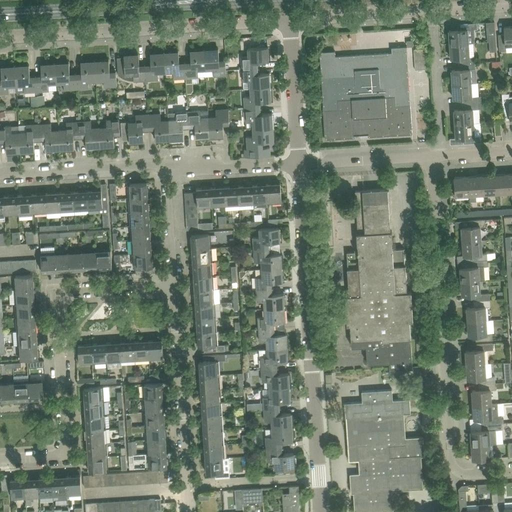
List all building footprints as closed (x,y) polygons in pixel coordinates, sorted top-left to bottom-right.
[(458,24),(458,30),(450,30),(450,45),(469,44),(468,30),(478,29),(477,23),(458,24)] [(506,45),(511,45),(511,26),(505,27),(505,34),(498,34),(500,51),(506,51),(506,45)] [(459,58),(459,64),(475,63),(475,57),(469,57),(469,44),(450,45),(451,59),(459,58)] [(320,52),(326,139),(355,137),(355,135),(368,134),(368,136),(412,134),(407,46),(392,47),(392,52),(335,56),(335,51),(320,52)] [(242,57),(243,69),(258,68),(257,62),(269,61),(268,47),(248,48),(249,56),(242,57)] [(219,49),(205,50),(206,69),(213,69),(214,76),(227,75),(226,60),(219,60),(219,49)] [(426,49),(414,50),(415,70),(428,69),(426,49)] [(191,62),(185,63),(186,77),(206,76),(206,69),(205,50),(191,51),(191,62)] [(178,51),(164,52),(166,72),(173,71),(174,78),(186,77),(185,63),(179,63),(178,51)] [(151,65),(145,65),(146,80),(159,79),(158,72),(166,72),(164,52),(150,53),(151,65)] [(146,80),(145,65),(139,65),(139,54),(124,55),(124,56),(117,57),(119,75),(119,74),(126,74),(133,74),(134,81),(146,80)] [(110,59),(95,60),(97,80),(104,80),(104,87),(117,86),(116,71),(110,71),(110,59)] [(82,73),(76,74),(77,88),(89,88),(89,81),(97,80),(95,60),(81,61),(82,73)] [(69,62),(55,63),(57,83),(64,82),(65,89),(77,88),(76,74),(70,74),(69,62)] [(42,76),(36,76),(37,91),(49,90),(49,83),(57,83),(55,63),(41,64),(42,76)] [(452,71),(453,85),(471,84),(477,83),(475,63),(459,64),(459,70),(452,71)] [(29,65),(15,66),(17,85),(24,85),(25,92),(37,91),(36,76),(30,76),(29,65)] [(2,78),(0,78),(0,93),(9,93),(17,92),(17,85),(15,66),(1,66),(1,67),(2,78)] [(250,81),(251,88),(270,87),(270,73),(258,74),(258,68),(243,69),(244,82),(250,81)] [(461,98),(461,104),(478,103),(477,96),(472,97),(471,84),(453,85),(453,99),(461,98)] [(244,97),(245,108),(260,107),(260,101),(271,100),(270,87),(251,88),(251,96),(244,97)] [(510,121),(511,120),(511,96),(509,97),(509,94),(502,94),(503,114),(510,113),(510,121)] [(42,95),(31,96),(31,107),(42,107),(43,107),(44,106),(44,100),(42,101),(42,95)] [(454,111),(455,124),(473,123),(473,109),(478,109),(478,103),(461,104),(462,111),(454,111)] [(260,107),(245,108),(246,121),(246,129),(253,128),(273,127),(272,113),(260,114),(260,107)] [(217,116),(209,117),(210,136),(224,135),(223,124),(230,124),(229,108),(216,109),(217,116)] [(208,110),(188,111),(189,126),(195,126),(196,137),(210,136),(209,117),(208,110)] [(176,112),(168,113),(169,119),(170,139),(184,138),(183,126),(189,126),(188,111),(176,112)] [(161,113),(148,114),(149,129),(155,128),(156,140),(170,139),(169,119),(161,120),(161,113)] [(149,129),(148,114),(136,114),(136,121),(122,122),(123,142),(144,140),(143,129),(149,129)] [(107,126),(99,127),(101,146),(114,146),(114,134),(120,134),(119,118),(106,119),(107,126)] [(91,120),(79,121),(80,136),(86,136),(87,147),(101,146),(99,127),(92,127),(91,120)] [(67,129),(60,129),(61,149),(75,148),(74,137),(80,136),(79,121),(67,122),(67,129)] [(51,123),(39,124),(40,139),(46,138),(47,150),(61,149),(60,129),(52,130),(51,123)] [(473,123),(455,124),(456,138),(456,139),(463,138),(463,144),(481,142),(480,136),(474,136),(473,123)] [(27,131),(20,132),(21,152),(35,151),(34,139),(40,139),(39,124),(27,124),(27,131)] [(11,126),(0,126),(0,138),(0,140),(0,141),(6,141),(7,153),(21,152),(20,132),(19,125),(11,126)] [(273,127),(253,128),(254,136),(247,137),(248,149),(245,150),(245,157),(271,155),(270,148),(263,148),(262,142),(274,141),(273,127)] [(497,193),(511,192),(510,174),(496,175),(497,193)] [(484,194),(497,193),(496,175),(482,176),(484,194)] [(482,176),(469,177),(470,195),(470,202),(477,201),(476,195),(484,194),(482,176)] [(456,196),(470,195),(469,177),(455,178),(456,196)] [(130,184),(131,198),(148,197),(147,183),(130,184)] [(267,184),(268,201),(282,200),(280,183),(267,184)] [(267,184),(253,185),(254,202),(254,207),(267,206),(267,201),(268,201),(267,184)] [(239,186),(240,203),(254,202),(253,185),(239,186)] [(225,187),(226,204),(240,203),(239,186),(225,187)] [(211,188),(212,205),(226,204),(225,187),(211,188)] [(197,198),(198,204),(198,206),(212,205),(211,188),(196,188),(197,192),(197,198)] [(389,188),(384,189),(355,190),(358,233),(357,233),(358,245),(359,251),(347,252),(348,269),(347,269),(349,295),(345,296),(347,325),(351,325),(352,347),(366,346),(368,363),(389,361),(390,368),(413,367),(413,366),(410,321),(413,320),(411,291),(407,291),(405,264),(404,248),(393,249),(392,243),(393,243),(392,230),(391,231),(388,189),(389,189),(389,188)] [(87,191),(88,208),(99,207),(99,213),(103,213),(104,227),(110,226),(108,193),(102,193),(102,190),(87,191)] [(74,209),(88,208),(87,191),(73,192),(74,209)] [(60,210),(74,209),(73,192),(59,193),(60,210)] [(32,212),(46,211),(45,193),(31,194),(32,212)] [(46,211),(60,210),(59,193),(45,193),(46,211)] [(33,219),(32,212),(31,194),(18,195),(19,212),(19,219),(33,219)] [(5,213),(19,212),(18,195),(4,196),(5,213)] [(131,198),(131,212),(149,211),(148,197),(131,198)] [(131,212),(132,225),(150,224),(149,211),(131,212)] [(462,227),(463,241),(481,240),(480,227),(485,226),(485,220),(468,221),(469,227),(462,227)] [(132,225),(133,239),(151,238),(150,224),(132,225)] [(253,236),(254,249),(269,248),(269,242),(280,241),(279,227),(260,228),(260,236),(253,236)] [(26,232),(27,244),(34,243),(34,231),(26,232)] [(12,233),(13,245),(21,244),(20,232),(12,233)] [(192,235),(193,249),(210,248),(209,234),(192,235)] [(133,239),(134,253),(152,252),(151,238),(133,239)] [(471,255),(471,261),(488,260),(487,253),(481,253),(481,240),(463,241),(463,255),(471,255)] [(193,249),(193,263),(211,262),(210,248),(193,249)] [(262,261),(262,269),(282,267),(281,253),(269,254),(269,248),(254,249),(255,261),(262,261)] [(111,250),(97,251),(98,268),(112,267),(111,250)] [(97,251),(83,252),(84,269),(98,268),(97,251)] [(83,252),(69,253),(70,270),(84,269),(83,252)] [(152,252),(134,253),(135,267),(136,267),(136,274),(152,273),(152,266),(152,252)] [(69,253),(55,254),(56,271),(70,270),(69,253)] [(56,271),(55,254),(41,254),(42,272),(56,271)] [(460,268),(461,281),(480,280),(485,280),(485,266),(488,266),(488,260),(471,261),(471,267),(460,268)] [(193,263),(194,276),(212,275),(211,262),(193,263)] [(255,269),(257,289),(272,288),(271,282),(283,282),(282,267),(262,269),(255,269)] [(16,275),(17,289),(34,288),(33,274),(16,275)] [(194,276),(195,290),(212,289),(212,275),(194,276)] [(473,295),(473,301),(490,300),(490,293),(480,294),(480,280),(461,281),(462,295),(473,295)] [(17,289),(18,303),(35,302),(34,288),(17,289)] [(264,301),(265,308),(284,307),(283,293),(272,293),(272,288),(257,289),(258,301),(264,301)] [(212,289),(195,290),(196,304),(213,303),(220,303),(219,289),(212,289)] [(467,307),(467,321),(486,320),(485,307),(490,306),(490,300),(473,301),(474,307),(467,307)] [(18,303),(19,317),(36,316),(35,302),(18,303)] [(196,304),(197,318),(214,317),(213,303),(196,304)] [(259,317),(259,329),(274,328),(274,322),(285,321),(284,307),(265,308),(265,316),(259,317)] [(19,317),(20,331),(37,330),(36,316),(19,317)] [(197,318),(198,332),(215,331),(214,317),(197,318)] [(486,320),(467,321),(468,335),(476,335),(476,341),(493,340),(492,333),(487,334),(486,320)] [(267,341),(267,348),(287,347),(286,333),(274,334),(274,328),(259,329),(260,341),(267,341)] [(20,331),(13,331),(14,345),(20,345),(37,344),(37,330),(20,331)] [(215,331),(198,332),(199,346),(202,346),(203,352),(225,351),(225,350),(225,344),(222,345),(216,345),(215,331)] [(162,339),(148,340),(149,357),(163,356),(162,339)] [(148,340),(134,341),(135,358),(149,357),(148,340)] [(134,341),(120,342),(122,359),(135,358),(134,341)] [(120,342),(107,343),(108,360),(122,359),(120,342)] [(107,343),(93,344),(94,361),(108,360),(107,343)] [(466,351),(467,365),(485,363),(484,350),(493,349),(493,343),(476,344),(477,350),(466,351)] [(37,344),(20,345),(21,359),(38,358),(37,344)] [(94,361),(93,344),(78,344),(80,362),(94,361)] [(261,356),(262,369),(277,368),(276,362),(288,361),(287,347),(267,348),(260,349),(260,356),(261,356)] [(200,361),(200,375),(218,374),(217,360),(225,360),(225,354),(203,355),(203,361),(200,361)] [(478,378),(479,384),(496,383),(495,376),(486,377),(485,363),(467,365),(467,379),(478,378)] [(269,381),(270,388),(289,387),(289,373),(277,374),(277,368),(262,369),(263,381),(269,381)] [(200,375),(201,389),(219,388),(218,374),(200,375)] [(43,380),(29,381),(30,399),(44,398),(43,380)] [(29,381),(15,382),(16,400),(30,399),(29,381)] [(15,382),(1,383),(2,400),(16,400),(15,382)] [(145,384),(146,398),(163,397),(162,383),(145,384)] [(473,390),(474,404),(492,403),(491,390),(496,389),(496,383),(479,384),(479,390),(473,390)] [(85,388),(85,402),(103,401),(102,386),(85,388)] [(270,388),(263,389),(264,396),(264,409),(279,408),(279,402),(290,401),(289,387),(270,388)] [(201,389),(202,403),(220,402),(219,388),(201,389)] [(347,417),(349,460),(359,460),(360,474),(351,474),(352,492),(354,492),(355,511),(393,509),(392,490),(423,488),(421,456),(424,456),(423,437),(405,438),(404,414),(411,413),(410,398),(393,400),(392,389),(362,391),(363,402),(345,402),(346,417),(347,417)] [(146,398),(147,412),(164,411),(163,397),(146,398)] [(85,402),(86,416),(104,415),(103,401),(85,402)] [(202,403),(203,417),(220,416),(220,402),(202,403)] [(481,418),(482,424),(498,423),(503,423),(502,415),(499,416),(498,403),(492,403),(474,404),(475,418),(481,418)] [(272,421),(272,428),(292,427),(291,413),(279,414),(279,408),(264,409),(265,421),(272,421)] [(147,412),(148,426),(165,425),(164,411),(147,412)] [(86,416),(87,429),(104,428),(104,415),(86,416)] [(203,417),(204,431),(221,430),(220,416),(203,417)] [(482,430),(471,431),(472,445),(488,444),(490,444),(497,443),(496,429),(499,429),(502,429),(502,423),(498,423),(482,424),(482,430)] [(148,426),(137,426),(138,432),(148,431),(148,439),(166,438),(165,425),(148,426)] [(272,429),(266,429),(266,436),(267,449),(282,448),(281,442),(293,441),(292,427),(272,428),(272,429)] [(87,429),(88,443),(105,442),(104,428),(87,429)] [(204,431),(205,445),(222,444),(221,430),(204,431)] [(148,439),(149,453),(166,452),(166,438),(148,439)] [(88,443),(89,457),(106,456),(105,442),(88,443)] [(205,445),(206,459),(223,458),(222,444),(205,445)] [(490,444),(472,445),(473,459),(491,458),(490,444)] [(282,448),(267,449),(268,461),(274,460),(275,469),(295,467),(294,453),(282,454),(282,448)] [(134,454),(129,455),(130,469),(135,469),(134,461),(150,460),(150,468),(167,466),(166,452),(149,453),(134,454)] [(106,456),(89,457),(90,471),(107,470),(106,456)] [(223,458),(206,459),(207,473),(215,473),(216,478),(230,478),(229,472),(230,472),(229,457),(223,458)] [(168,469),(159,470),(160,482),(162,482),(168,481),(168,469)] [(81,475),(67,476),(68,493),(82,492),(81,475)] [(67,476),(53,477),(54,494),(59,494),(59,498),(68,498),(68,493),(67,476)] [(53,477),(39,478),(40,495),(54,494),(53,477)] [(25,479),(26,496),(27,504),(32,504),(32,495),(40,495),(39,478),(25,479)] [(12,497),(26,496),(25,479),(11,480),(12,497)] [(299,511),(300,491),(299,485),(290,486),(291,492),(290,492),(282,493),(283,511),(299,511)] [(262,488),(242,489),(243,497),(244,506),(247,506),(247,503),(259,502),(259,505),(263,505),(262,488)] [(479,511),(480,509),(467,510),(466,490),(459,490),(459,497),(459,504),(460,504),(460,510),(459,511),(479,511)] [(479,504),(480,509),(479,511),(493,511),(493,503),(479,504)]
